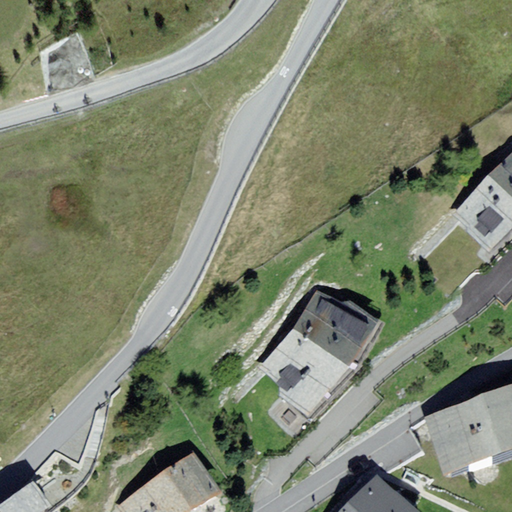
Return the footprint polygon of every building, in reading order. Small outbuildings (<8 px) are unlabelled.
[(511,154),(454,213),(488,246),(511,221),(511,154)] [(313,300),(304,313),(260,370),(282,400),(305,418),(356,352),(351,349),(362,332),(313,300)] [(511,400),(462,417),(431,426),(448,479),(511,458),(511,400)] [(117,505),(122,511),(192,511),(214,497),(185,457),(117,505)] [(52,464),(27,485),(37,497),(62,476),(52,464)] [(405,511),(375,482),(345,511),(405,511)]
